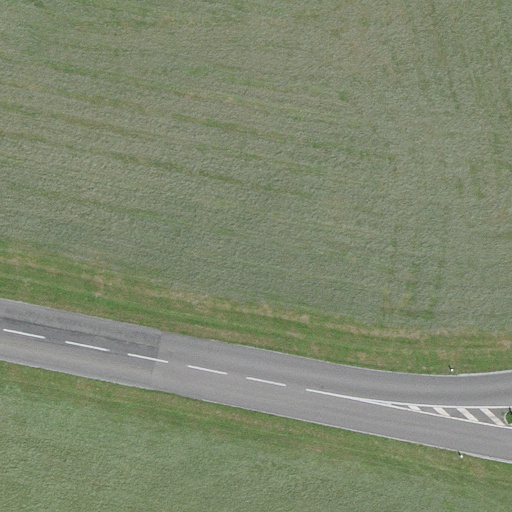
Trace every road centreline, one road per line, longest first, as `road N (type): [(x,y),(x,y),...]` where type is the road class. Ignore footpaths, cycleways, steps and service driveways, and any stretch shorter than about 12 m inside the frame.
road 1 (tertiary): [(125,358),(372,429),(511,450)]
road 2 (tertiary): [(511,385),(448,392),(125,358)]
road 3 (tertiary): [(125,358),(0,333)]
